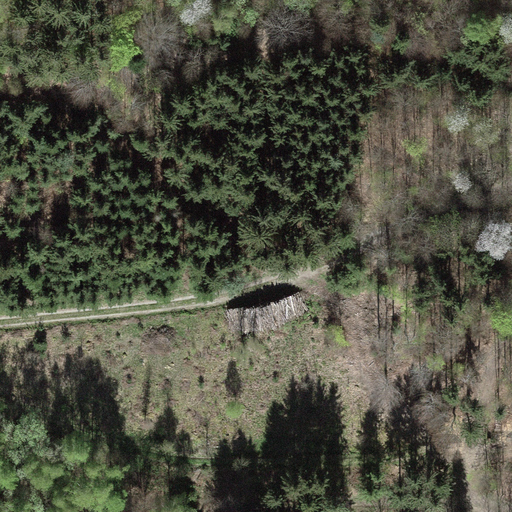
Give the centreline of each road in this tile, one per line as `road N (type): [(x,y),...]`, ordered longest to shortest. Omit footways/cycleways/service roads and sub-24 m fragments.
road 1 (track): [(0,324),(217,294),(511,189)]
road 2 (track): [(0,399),(108,444),(511,451)]
road 3 (track): [(226,511),(279,498),(511,507)]
